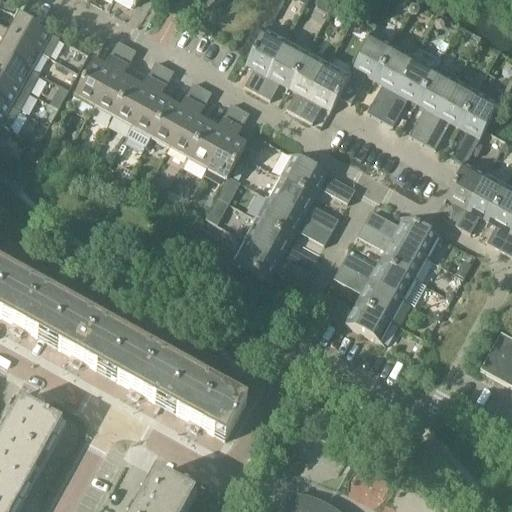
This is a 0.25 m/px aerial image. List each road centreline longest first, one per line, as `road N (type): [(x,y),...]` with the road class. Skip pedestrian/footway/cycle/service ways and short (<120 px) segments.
road 1 (residential): [(370,188),(321,161),(321,146),(57,0)]
road 2 (residential): [(118,423),(209,472),(232,465),(269,396)]
road 3 (residential): [(292,348),(293,324),(370,188)]
road 4 (residential): [(447,409),(394,402),(292,348)]
road 5 (residential): [(511,270),(370,188)]
road 6 (residential): [(0,356),(118,423)]
